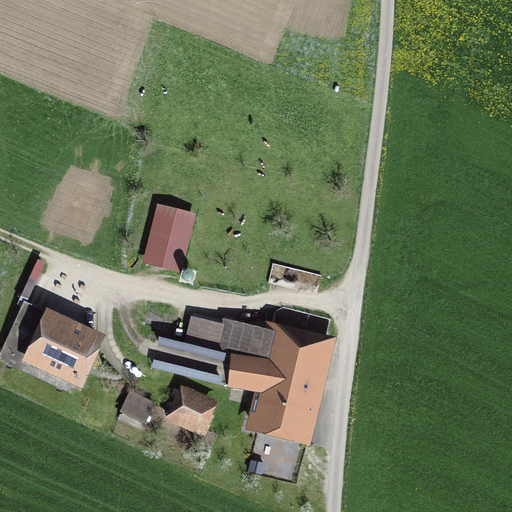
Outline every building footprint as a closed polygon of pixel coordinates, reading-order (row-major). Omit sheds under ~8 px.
[(181,274),(198,214),(159,203),(141,262),(181,274)] [(23,306),(0,356),(0,361),(71,394),(96,339),(23,306)] [(272,332),(226,321),(218,354),(231,357),(225,384),(246,390),(247,386),(257,389),(250,421),(302,433),(326,338),(273,326),(272,332)] [(199,428),(210,406),(181,392),(170,414),(199,428)] [(144,420),(152,404),(130,393),(122,410),(144,420)]
